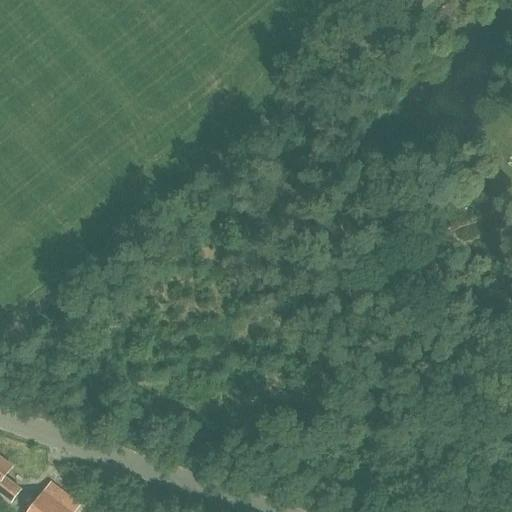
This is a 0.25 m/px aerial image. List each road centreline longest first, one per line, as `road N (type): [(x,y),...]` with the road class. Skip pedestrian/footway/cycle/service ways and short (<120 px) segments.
road 1 (unclassified): [(0,338),(411,0)]
road 2 (tertiary): [(278,511),(0,416)]
